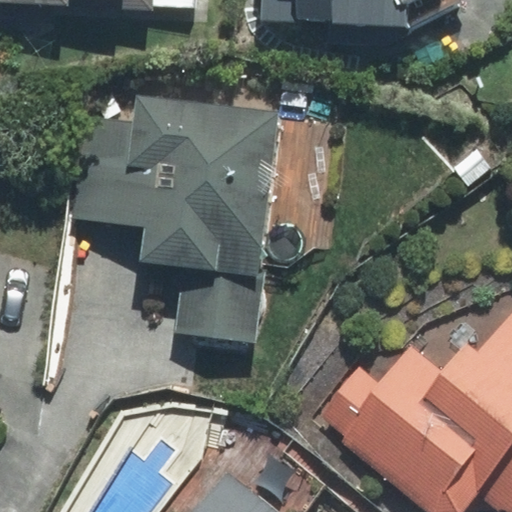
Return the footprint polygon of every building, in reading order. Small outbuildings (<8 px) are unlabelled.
[(0,0),(0,20),(65,23),(66,11),(197,16),(197,0),(0,0)] [(259,0),(258,35),(408,42),(470,4),(467,0),(259,0)] [(82,109),(74,216),(139,245),(137,279),(176,282),(172,346),(256,352),(262,273),(285,275),(287,244),(266,242),(274,123),(82,109)] [(511,511),(511,309),(470,277),(401,368),(368,343),(313,416),(342,438),(336,447),(421,511),(474,511),(479,506),(486,511),(511,511)] [(266,511),(230,483),(207,511),(266,511)]
